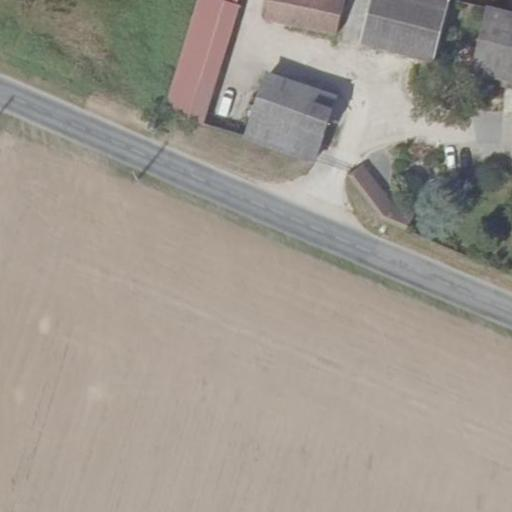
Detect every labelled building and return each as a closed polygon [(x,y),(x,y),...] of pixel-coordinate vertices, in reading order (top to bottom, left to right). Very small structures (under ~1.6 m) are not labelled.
[(192,0),(165,108),(176,112),(207,0),(192,0)] [(242,2),(233,0),(207,0),(176,112),(206,122),(242,2)] [(287,22),(292,0),(266,0),(263,14),(287,22)] [(292,0),(287,22),(335,34),(344,0),(371,0),(361,41),(438,61),(454,0),(292,0)] [(511,7),(495,3),(481,57),(478,69),(511,77),(511,7)] [(511,77),(478,69),(481,57),(474,55),(468,74),(511,85),(511,77)] [(337,91),(269,68),(245,133),(314,158),(337,91)] [(364,164),(349,176),(391,228),(405,216),(364,164)]
